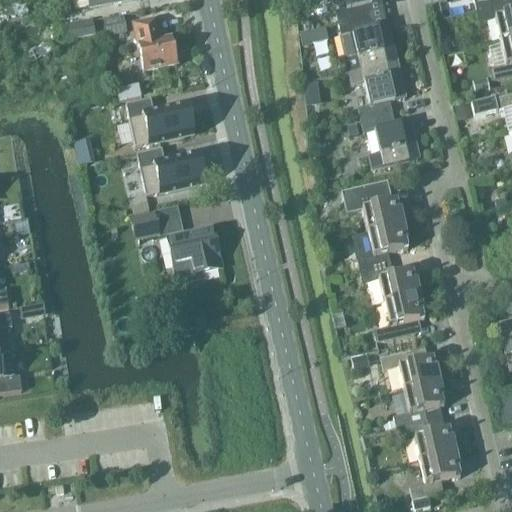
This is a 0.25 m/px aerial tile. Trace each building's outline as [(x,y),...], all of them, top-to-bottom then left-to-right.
[(26,5),(24,0),(4,0),(7,10),(26,5)] [(141,0),(87,0),(90,11),(141,1),(141,0)] [(338,27),(370,20),(368,8),(383,5),(381,0),(343,0),(347,12),(335,15),(338,27)] [(476,13),(507,6),(505,0),(478,0),(474,1),(474,2),(476,13)] [(474,2),(462,5),(464,16),(476,13),(474,2)] [(125,5),(108,8),(109,19),(126,16),(125,5)] [(499,45),(511,42),(511,17),(509,18),(507,6),(476,13),(479,26),(494,23),(499,45)] [(123,20),(103,25),(106,38),(126,33),(123,20)] [(373,31),(370,20),(338,27),(341,39),(346,62),(350,76),(396,65),(388,28),(373,31)] [(133,28),(144,76),(176,69),(170,42),(161,44),(156,23),(133,28)] [(311,24),(303,25),(304,33),(312,32),(311,24)] [(94,25),(61,30),(63,43),(96,37),(94,25)] [(309,35),(300,37),(302,48),(312,46),(309,35)] [(511,42),(499,45),(504,68),(489,71),(492,85),(511,80),(511,42)] [(361,124),(392,117),(390,106),(405,102),(396,65),(350,76),(353,90),(364,87),(369,110),(358,112),(361,124)] [(123,95),(145,91),(142,76),(120,80),(123,95)] [(486,83),(472,86),(474,96),(489,93),(486,83)] [(305,96),(318,94),(317,86),(304,88),(305,96)] [(511,109),(511,96),(471,106),(474,119),(511,109)] [(186,111),(153,118),(150,104),(125,109),(135,151),(192,138),(186,111)] [(463,109),(454,111),(458,125),(467,122),(463,109)] [(395,129),(392,117),(361,124),(364,137),(375,134),(380,156),(369,159),(372,173),(419,162),(410,125),(395,129)] [(356,128),(347,130),(349,139),(358,137),(356,128)] [(164,167),(161,153),(136,159),(145,200),(203,188),(197,160),(164,167)] [(88,157),(76,159),(78,170),(90,167),(88,157)] [(397,205),(385,207),(380,187),(341,196),(346,217),(362,214),(367,236),(402,228),(397,205)] [(505,202),(494,205),(496,212),(507,209),(505,202)] [(158,240),(153,218),(130,223),(135,245),(158,240)] [(408,253),(402,228),(367,236),(372,259),(357,263),(360,275),(391,268),(389,257),(408,253)] [(211,231),(165,241),(176,288),(201,282),(200,277),(220,272),(211,231)] [(360,275),(363,288),(368,287),(373,309),(383,307),(419,299),(413,275),(394,279),(391,268),(360,275)] [(0,310),(8,309),(6,295),(0,295),(0,310)] [(424,323),(419,299),(383,307),(388,330),(373,333),(376,346),(415,337),(412,326),(424,323)] [(0,358),(11,357),(7,333),(12,332),(9,317),(0,318),(0,358)] [(511,323),(497,327),(508,374),(511,372),(511,323)] [(398,371),(403,394),(438,386),(433,362),(421,365),(418,353),(379,362),(382,375),(398,371)] [(11,357),(0,358),(0,398),(21,395),(19,380),(14,381),(11,357)] [(366,359),(351,362),(353,372),(368,368),(366,359)] [(444,409),(438,386),(403,394),(409,416),(393,420),(396,433),(427,426),(424,414),(444,409)] [(499,408),(511,405),(511,401),(511,398),(497,401),(499,408)] [(393,425),(384,427),(386,434),(395,433),(393,425)] [(414,442),(419,465),(455,457),(449,433),(430,437),(427,426),(396,433),(399,446),(414,442)] [(462,439),(462,461),(477,460),(477,439),(462,439)] [(460,480),(455,457),(419,465),(424,487),(409,491),(412,504),(428,500),(443,497),(441,485),(460,480)] [(428,500),(412,504),(413,511),(421,511),(430,510),(428,500)]
